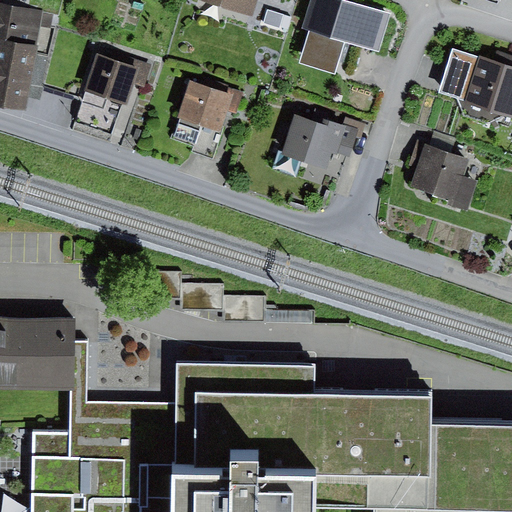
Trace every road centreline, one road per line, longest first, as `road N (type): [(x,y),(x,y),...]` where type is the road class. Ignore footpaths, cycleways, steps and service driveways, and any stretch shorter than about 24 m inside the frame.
road 1 (residential): [(0,119),(347,235)]
road 2 (residential): [(347,235),(426,7)]
road 3 (residential): [(347,235),(511,293)]
